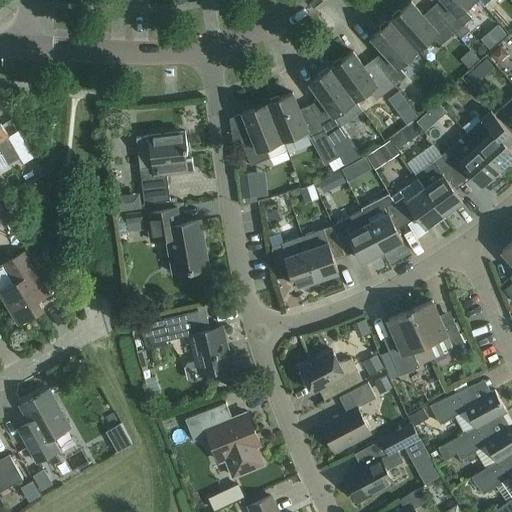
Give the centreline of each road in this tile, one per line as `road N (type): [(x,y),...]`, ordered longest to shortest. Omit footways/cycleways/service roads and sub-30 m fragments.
road 1 (residential): [(259,332),(225,191),(211,54)]
road 2 (residential): [(259,332),(397,283),(469,238)]
road 3 (residential): [(326,511),(284,419),(259,332)]
road 4 (residential): [(211,54),(165,59),(25,48)]
